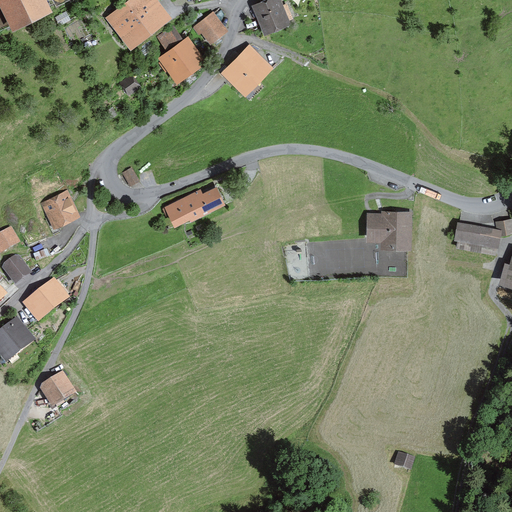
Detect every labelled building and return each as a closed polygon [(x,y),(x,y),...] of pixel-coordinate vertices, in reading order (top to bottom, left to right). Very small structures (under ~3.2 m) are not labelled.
[(40,0),(1,0),(14,25),(45,10),(40,0)] [(150,0),(134,0),(129,5),(148,29),(164,17),(150,0)] [(280,0),(276,0),(258,8),(267,28),(291,18),(285,4),(282,5),(280,0)] [(129,5),(112,17),(132,42),(148,29),(129,5)] [(211,15),(199,24),(212,40),(223,31),(211,15)] [(166,46),(183,34),(175,24),(159,36),(166,46)] [(169,70),(171,68),(178,76),(200,60),(187,42),(162,60),(169,70)] [(248,47),(227,69),(248,88),(268,67),(248,47)] [(131,78),(123,83),(129,91),(136,86),(131,78)] [(131,169),(126,172),(133,183),(138,180),(131,169)] [(209,188),(167,208),(174,219),(189,212),(191,216),(217,204),(209,188)] [(65,190),(45,200),(52,216),(56,223),(76,214),(65,190)] [(386,216),(370,216),(369,238),(385,238),(385,245),(409,246),(410,214),(386,213),(386,216)] [(52,216),(21,232),(28,246),(60,230),(56,223),(52,216)] [(497,222),(498,231),(499,235),(507,234),(504,221),(497,222)] [(498,231),(460,223),(457,239),(459,239),(458,247),(481,251),(482,243),(497,246),(499,235),(498,231)] [(10,230),(0,235),(0,248),(2,251),(17,242),(10,230)] [(16,256),(3,265),(16,281),(28,272),(16,256)] [(511,267),(511,268),(506,266),(503,280),(511,282),(511,267)] [(51,280),(20,301),(33,319),(63,297),(51,280)] [(14,318),(0,327),(0,359),(29,339),(14,318)] [(58,373),(37,385),(47,404),(69,392),(58,373)] [(399,448),(397,462),(414,465),(416,451),(399,448)]
